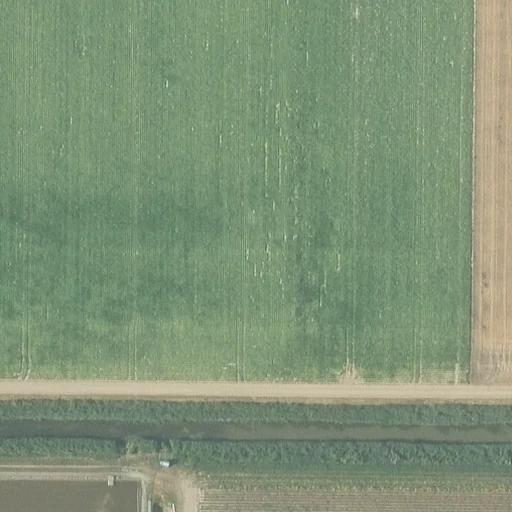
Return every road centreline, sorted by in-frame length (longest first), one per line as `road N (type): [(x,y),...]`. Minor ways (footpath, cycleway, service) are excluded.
road 1 (track): [(511,397),(0,390)]
road 2 (track): [(0,471),(160,472)]
